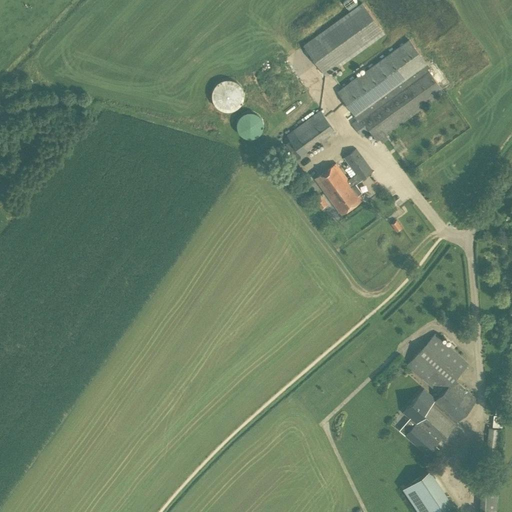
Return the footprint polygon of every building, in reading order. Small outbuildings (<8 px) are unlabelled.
[(347,6),(349,9),(302,44),(325,74),(384,31),(361,1),(358,3),(356,0),(345,0),(343,1),(347,7),(347,6)] [(338,91),(345,101),(343,103),(347,108),(349,107),(357,118),(352,122),(362,136),(367,132),(374,142),(377,140),(380,144),(385,140),(382,136),(484,62),(447,12),(338,91)] [(218,107),(222,109),(227,110),(232,110),(237,108),(240,104),(243,100),(244,95),(243,90),(241,85),(237,82),(233,79),(228,79),(223,79),(219,81),(215,85),(213,89),(212,94),(212,99),(215,103),(218,107)] [(310,151),(336,132),(321,109),(286,134),(300,155),(309,149),(310,151)] [(249,138),(252,138),(254,137),(256,136),(258,135),(260,133),(261,131),(262,129),(263,127),(263,125),(263,122),(262,120),(261,118),(260,116),(258,114),(256,113),(254,112),(252,111),(249,111),(247,112),(245,112),(242,114),(241,115),(239,117),(238,119),(237,121),(237,124),(237,126),(237,128),(238,131),(239,133),(241,134),(243,136),(245,137),(247,138),(249,138)] [(355,183),(373,171),(356,147),(343,157),(355,174),(348,179),(336,162),(315,178),(341,214),(363,199),(359,194),(362,192),(355,183)] [(325,192),(318,197),(325,209),(332,205),(325,192)] [(401,232),(406,228),(400,219),(394,223),(401,232)] [(477,399),(454,379),(469,363),(435,332),(406,365),(440,394),(435,399),(424,388),(403,411),(416,423),(405,435),(427,454),(477,399)] [(499,458),(502,429),(488,427),(486,457),(499,458)] [(402,487),(419,511),(448,511),(456,507),(430,469),(402,487)]
